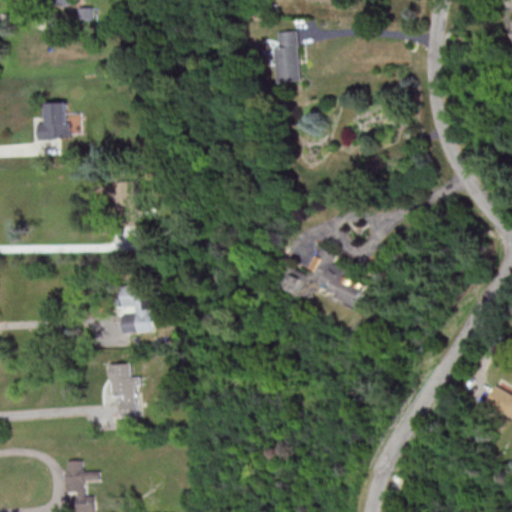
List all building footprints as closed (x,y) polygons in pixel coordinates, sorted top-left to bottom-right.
[(95,7),(81,7),(81,20),(95,20),(95,7)] [(304,80),(299,30),(281,31),(282,46),(278,47),(281,82),(304,80)] [(40,122),(40,138),(71,137),(70,102),(48,102),(49,122),(40,122)] [(118,181),(119,214),(142,213),(141,180),(118,181)] [(297,265),(288,286),(307,295),(314,281),(361,302),(368,287),(348,277),(352,268),(337,261),(341,254),(326,247),(314,273),(297,265)] [(124,314),(125,332),(153,331),(152,309),(146,309),(145,284),(123,285),(124,305),(137,305),(138,313),(124,314)] [(138,415),(137,385),(143,385),(142,376),(133,376),(133,362),(112,363),(113,395),(122,394),(123,416),(138,415)] [(511,416),(511,391),(497,384),(487,403),(511,416)] [(78,511),(95,510),(95,495),(86,495),(85,479),(101,479),(101,470),(84,470),(84,459),(68,460),(68,491),(77,491),(78,511)]
